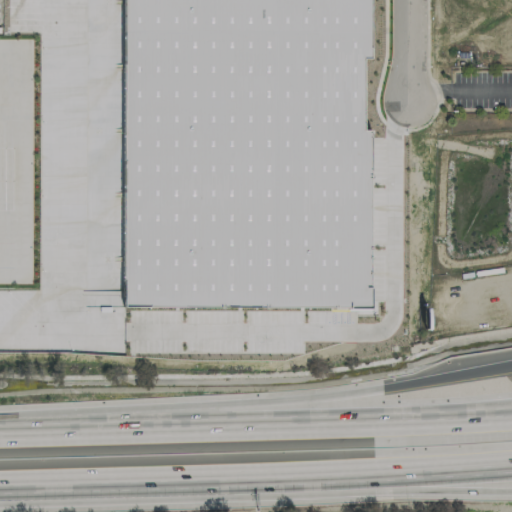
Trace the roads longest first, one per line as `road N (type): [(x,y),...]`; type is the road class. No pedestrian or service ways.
road 1 (motorway): [(511,410),(0,434)]
road 2 (motorway): [(511,366),(325,397),(184,408),(66,432)]
road 3 (motorway): [(85,484),(170,499),(511,492)]
road 4 (motorway): [(85,484),(511,462)]
